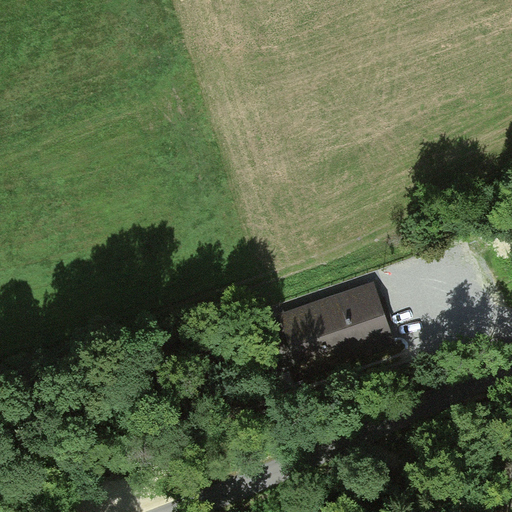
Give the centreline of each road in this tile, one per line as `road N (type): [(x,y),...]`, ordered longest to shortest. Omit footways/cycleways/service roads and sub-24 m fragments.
road 1 (track): [(0,351),(48,344),(415,210),(511,162)]
road 2 (unclassified): [(511,357),(159,511)]
road 3 (track): [(479,496),(292,455)]
road 4 (track): [(0,489),(127,511)]
